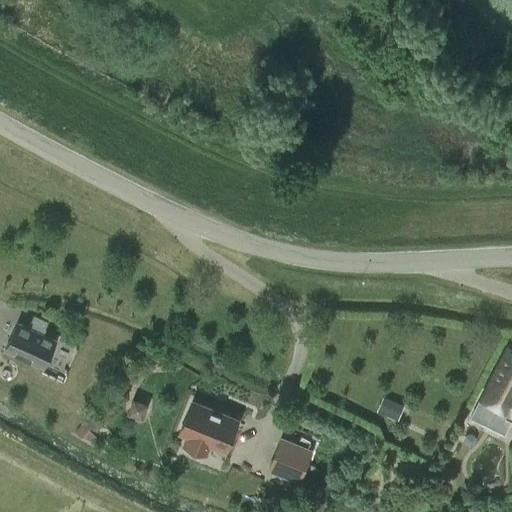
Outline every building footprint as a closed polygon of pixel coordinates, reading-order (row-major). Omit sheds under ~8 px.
[(17,322),(4,349),(43,367),(55,340),(42,334),(48,321),(34,314),(28,327),(17,322)] [(479,396),(469,415),(504,433),(511,417),(511,414),(508,413),(511,405),(511,352),(506,348),(479,396)] [(135,395),(128,410),(143,417),(150,402),(135,395)] [(192,400),(179,432),(187,435),(183,444),(205,453),(209,444),(224,450),(237,418),(192,400)] [(379,409),(377,413),(389,418),(398,422),(403,409),(383,400),(379,409)] [(280,438),(268,468),(298,479),(310,450),(280,438)]
